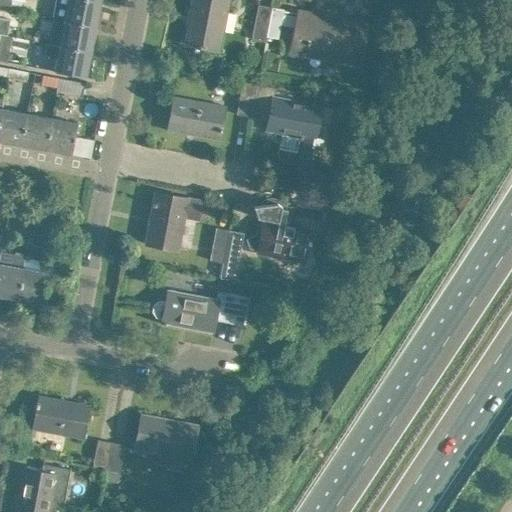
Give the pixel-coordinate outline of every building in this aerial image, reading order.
[(95,27),(99,1),(92,0),(55,0),(52,19),(54,19),(95,27)] [(191,0),(188,16),(188,17),(190,17),(185,45),(198,47),(198,48),(203,49),(203,48),(217,51),(221,32),(217,31),(220,13),(224,13),(226,0),(191,0)] [(265,37),(271,7),(257,5),(251,40),(265,42),(266,37),(265,37)] [(282,13),(283,10),(271,7),(265,37),(266,37),(277,39),(279,25),(294,28),(290,51),(306,54),(307,48),(341,55),(340,60),(359,64),(365,29),(348,26),(348,21),(297,12),(297,15),(282,13)] [(0,34),(7,36),(10,20),(0,18),(0,34)] [(90,51),(95,27),(54,19),(49,44),(90,51)] [(85,77),(90,51),(49,44),(47,44),(45,55),(57,58),(54,71),(85,77)] [(0,76),(7,78),(8,69),(0,67),(0,76)] [(24,81),(25,72),(8,69),(7,78),(24,81)] [(57,87),(58,78),(43,75),(41,84),(57,87)] [(82,97),(84,86),(84,83),(58,78),(57,87),(56,92),(80,96),(80,97),(82,97)] [(250,117),(256,85),(242,82),(235,114),(250,117)] [(314,140),(320,106),(272,97),(274,88),(256,85),(250,117),(267,120),(265,130),(298,137),(298,139),(302,139),(297,169),(317,173),(323,141),(314,140)] [(173,97),(167,130),(218,140),(219,132),(220,132),(221,128),(220,128),(223,111),(210,109),(211,104),(173,97)] [(0,140),(20,145),(26,115),(1,110),(0,116),(0,140)] [(45,150),(51,119),(26,115),(20,145),(45,150)] [(71,155),(77,124),(51,119),(45,150),(71,155)] [(150,246),(150,244),(176,249),(183,216),(196,218),(199,201),(154,193),(153,202),(151,202),(150,205),(152,206),(145,243),(147,244),(147,245),(150,246)] [(264,201),(262,202),(261,204),(261,206),(260,207),(260,208),(260,210),(260,212),(261,213),(262,216),(263,217),(263,218),(263,219),(263,220),(262,225),(261,225),(260,228),(259,229),(257,231),(256,233),(253,235),(251,237),(249,238),(247,239),(244,240),(245,242),(249,240),(251,247),(248,248),(251,249),(252,248),(257,249),(256,252),(303,261),(306,244),(309,245),(310,240),(307,240),(309,230),(282,225),(286,204),(287,205),(287,204),(266,198),(264,201)] [(22,230),(23,222),(7,218),(5,227),(22,230)] [(55,240),(57,229),(31,224),(29,235),(55,240)] [(221,262),(228,231),(215,228),(209,260),(221,262)] [(235,265),(241,233),(228,231),(221,262),(218,277),(231,279),(234,265),(235,265)] [(0,296),(17,299),(26,257),(0,252),(0,253),(0,296)] [(55,263),(26,257),(17,299),(42,304),(48,275),(52,276),(55,263)] [(214,319),(233,323),(239,294),(217,290),(215,298),(168,288),(165,300),(159,299),(153,303),(152,310),(156,315),(162,317),(162,320),(163,321),(163,322),(166,323),(166,321),(212,330),(214,319)] [(89,405),(73,402),(38,395),(37,403),(35,403),(34,407),(36,408),(32,428),(83,438),(89,405)] [(197,425),(179,421),(141,414),(135,446),(160,451),(158,462),(187,468),(190,456),(191,456),(192,449),(194,450),(195,446),(193,445),(197,425)] [(106,469),(111,442),(97,440),(92,467),(106,469)] [(124,444),(111,442),(106,469),(119,472),(124,444)] [(43,463),(41,471),(24,468),(15,511),(47,511),(50,500),(63,502),(69,468),(43,463)]
